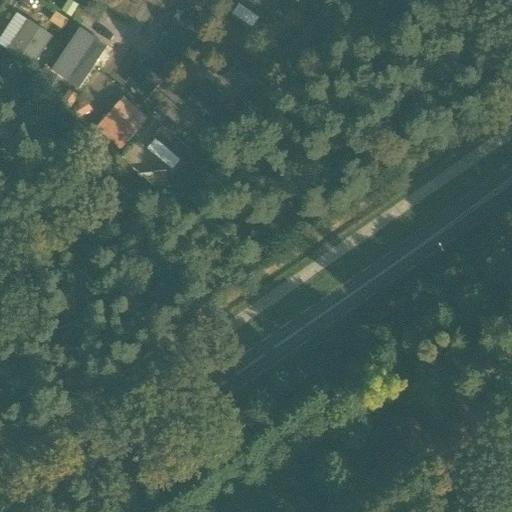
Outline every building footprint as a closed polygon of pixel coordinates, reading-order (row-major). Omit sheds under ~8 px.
[(72,18),(79,6),(68,0),(62,12),(72,18)] [(267,22),(270,19),(280,26),(290,12),(273,0),(236,0),(267,22)] [(85,3),(82,8),(84,12),(91,16),(96,16),(98,12),(96,6),(89,2),(85,3)] [(175,66),(206,27),(186,11),(155,49),(175,66)] [(67,21),(56,13),(49,22),(61,30),(67,21)] [(32,69),(52,37),(27,21),(6,53),(32,69)] [(110,44),(85,27),(59,67),(83,84),(110,44)] [(248,102),(268,80),(239,55),(220,77),(248,102)] [(146,59),(126,87),(146,104),(168,75),(146,59)] [(198,91),(188,104),(221,131),(231,118),(198,91)] [(69,92),(61,104),(71,109),(78,97),(69,92)] [(120,150),(146,119),(124,100),(98,130),(120,150)] [(86,101),(74,109),(79,118),(92,111),(86,101)] [(240,111),(230,102),(224,109),(235,118),(240,111)] [(195,154),(163,127),(153,138),(186,165),(195,154)] [(153,187),(167,185),(166,172),(161,173),(139,175),(138,175),(142,179),(143,179),(153,187)]
